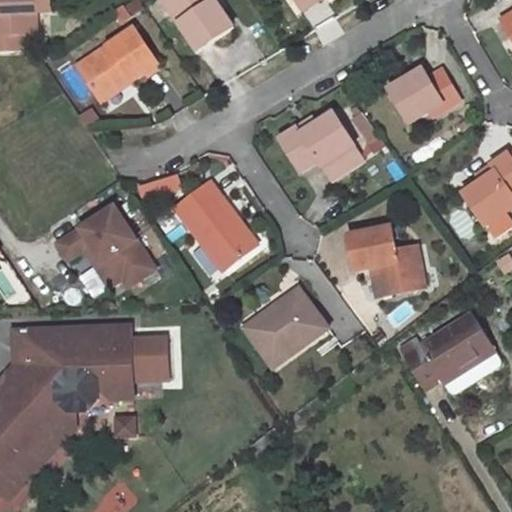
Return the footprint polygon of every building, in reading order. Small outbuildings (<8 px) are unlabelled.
[(0,0),(0,53),(26,52),(25,35),(40,34),(39,13),(56,12),(55,0),(0,0)] [(238,28),(218,0),(213,4),(209,0),(167,0),(204,51),(238,28)] [(325,0),(296,0),(304,11),(318,0),(325,0)] [(511,14),(501,20),(511,38),(511,14)] [(132,82),(160,64),(158,61),(144,39),(149,36),(143,27),(138,30),(136,28),(80,63),(101,95),(129,77),(132,82)] [(144,39),(158,61),(163,58),(149,36),(144,39)] [(413,124),(446,104),(448,108),(462,99),(443,68),(429,76),(425,69),(392,89),(413,124)] [(129,77),(101,95),(104,99),(132,82),(129,77)] [(324,167),(358,146),(337,112),(317,125),(303,133),(299,127),(282,136),(307,177),(324,167)] [(313,118),(299,127),(303,133),(317,125),(313,118)] [(334,184),(368,163),(358,146),(324,167),(334,184)] [(496,171),(481,181),(464,192),(487,226),(511,208),(511,155),(510,153),(491,164),(496,171)] [(481,181),(496,171),(491,164),(477,174),(481,181)] [(163,191),(180,186),(176,175),(159,180),(163,191)] [(144,197),(163,191),(159,180),(141,185),(144,197)] [(179,205),(225,269),(260,243),(248,227),(244,230),(239,222),(243,219),(214,180),(179,205)] [(153,258),(118,206),(62,243),(72,259),(89,247),(114,285),(153,258)] [(248,227),(243,219),(239,222),(244,230),(248,227)] [(377,265),(382,294),(420,288),(418,274),(424,273),(420,246),(398,249),(394,225),(351,232),(356,269),(377,265)] [(277,364),(331,325),(307,291),(280,311),(275,305),(248,324),(277,364)] [(459,393),(501,368),(502,367),(503,366),(503,364),(503,362),(473,314),(423,345),(419,339),(403,350),(429,391),(446,381),(453,392),(456,393),(459,393)] [(0,488),(75,408),(87,407),(97,396),(97,386),(132,385),(130,328),(129,323),(15,327),(16,363),(0,377),(0,488)] [(117,433),(133,432),(133,415),(116,416),(117,433)] [(261,458),(284,439),(275,426),(251,445),(261,458)]
